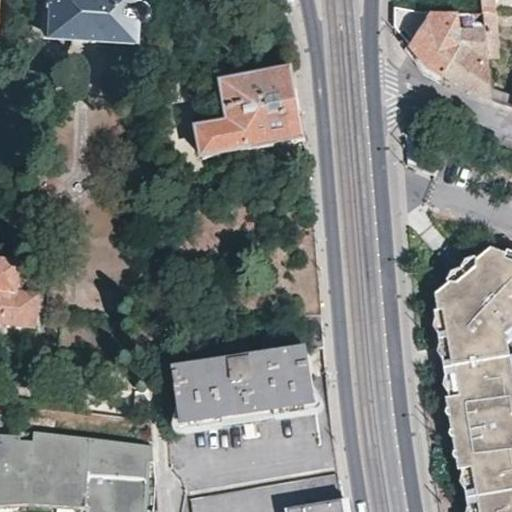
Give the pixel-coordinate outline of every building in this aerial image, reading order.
[(131,31),(149,32),(150,0),(42,0),(40,27),(131,33),(131,31)] [(495,0),(482,0),(484,13),(487,29),(490,61),(500,59),(493,9),(495,0)] [(411,47),(431,13),(421,12),(418,11),(395,7),(394,28),(402,37),(411,47)] [(459,13),(433,13),(431,13),(411,47),(414,52),(427,69),(435,73),(443,77),(457,50),(458,43),(458,41),(454,37),(451,41),(445,37),(449,31),(458,31),(459,13)] [(496,105),(490,61),(487,29),(458,31),(458,41),(458,43),(457,50),(443,77),(465,90),(482,100),(496,105)] [(277,165),(309,159),(302,123),(292,70),(222,83),(229,122),(199,128),(204,157),(273,144),(277,165)] [(511,511),(511,269),(507,267),(510,258),(492,252),(489,253),(478,262),(483,269),(457,290),(452,283),(435,297),(438,314),(446,312),(450,341),(442,342),(445,359),(446,368),(454,367),(460,397),(450,398),(455,428),(474,425),(472,429),(472,432),(474,435),(475,438),(457,441),(461,471),(470,470),(474,497),(476,511),(511,511)] [(0,324),(4,324),(34,327),(37,294),(16,292),(18,263),(0,261),(0,324)] [(483,269),(478,262),(452,283),(457,290),(483,269)] [(446,312),(438,314),(442,342),(450,341),(446,312)] [(324,345),(322,316),(321,313),(302,314),(307,348),(324,345)] [(307,349),(307,348),(172,366),(181,427),(315,407),(307,349)] [(454,367),(446,368),(450,398),(460,397),(454,367)] [(144,511),(147,480),(148,462),(155,462),(154,445),(27,437),(0,438),(0,505),(28,504),(84,508),(84,511),(144,511)] [(156,481),(155,462),(148,462),(147,480),(156,481)] [(470,470),(461,471),(466,498),(474,497),(470,470)] [(293,511),(344,504),(339,476),(191,500),(193,511),(293,511)] [(153,511),(156,481),(147,480),(144,511),(153,511)] [(476,511),(474,497),(466,498),(467,511),(476,511)]
